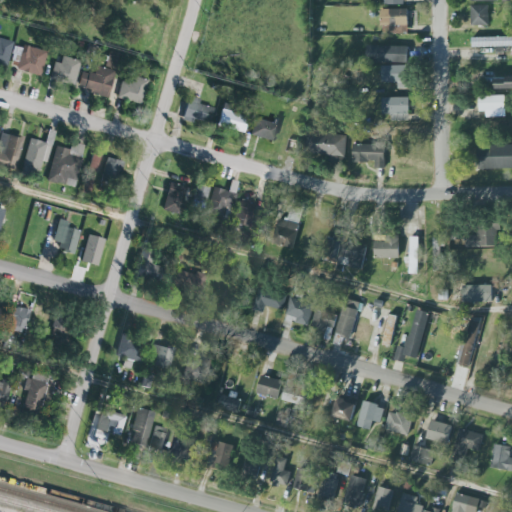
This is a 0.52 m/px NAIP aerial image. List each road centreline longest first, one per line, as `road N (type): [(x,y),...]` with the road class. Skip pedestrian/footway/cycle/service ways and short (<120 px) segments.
road 1 (residential): [(0,268),(511,412)]
road 2 (residential): [(0,95),(341,192),(511,193)]
road 3 (residential): [(65,462),(153,140)]
road 4 (tertiary): [(0,443),(240,511)]
road 5 (residential): [(442,195),(441,0)]
road 6 (residential): [(153,140),(196,0)]
